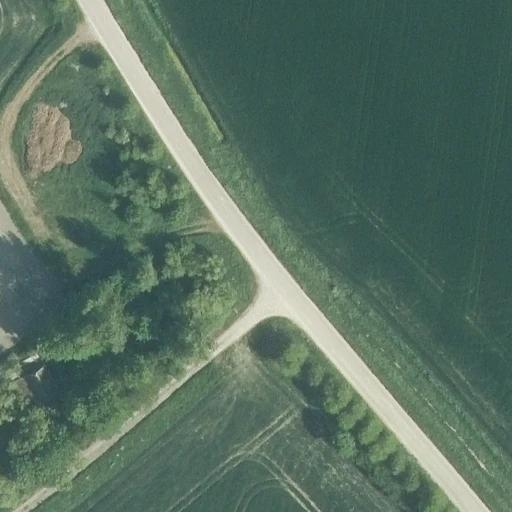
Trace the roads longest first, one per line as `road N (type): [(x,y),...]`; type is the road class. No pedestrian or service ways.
road 1 (track): [(102,22),(34,81),(7,130),(9,160),(29,200),(67,239),(132,248),(225,215)]
road 2 (tertiary): [(285,293),(225,215),(88,0)]
road 3 (tertiary): [(476,511),(285,293)]
road 4 (track): [(17,511),(206,354)]
